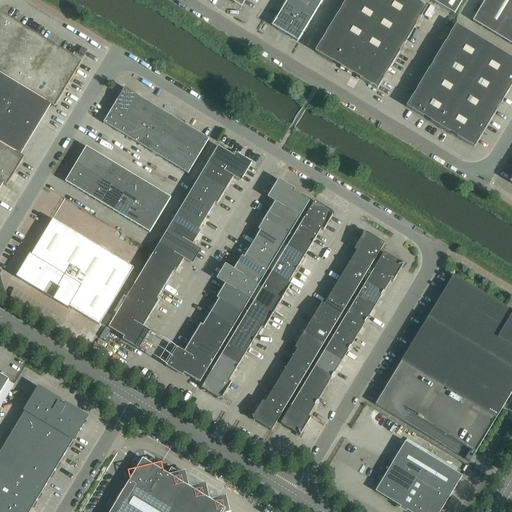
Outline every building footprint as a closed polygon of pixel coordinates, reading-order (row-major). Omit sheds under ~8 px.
[(320,6),(309,0),(287,0),(285,4),(311,20),(320,6)] [(346,71),(389,0),(346,0),(315,52),(346,71)] [(377,90),(427,8),(414,0),(389,0),(346,71),(377,90)] [(429,0),(437,4),(454,15),(461,4),(463,0),(429,0)] [(511,0),(485,0),(473,21),(511,45),(511,0)] [(272,26),(298,42),(311,20),(285,4),(272,26)] [(0,12),(0,50),(10,57),(25,32),(24,32),(26,29),(0,12)] [(456,137),(474,148),(511,85),(511,59),(456,25),(406,107),(456,137)] [(26,29),(24,32),(25,32),(10,57),(17,61),(24,65),(41,37),(26,29)] [(41,37),(24,65),(37,73),(54,45),(41,37)] [(54,45),(37,73),(62,88),(65,90),(70,82),(82,62),(72,56),(54,45)] [(82,47),(79,53),(84,56),(88,51),(82,47)] [(0,74),(6,78),(17,61),(10,57),(0,50),(0,74)] [(17,61),(6,78),(13,83),(46,103),(55,108),(65,90),(62,88),(37,73),(24,65),(17,61)] [(0,74),(0,97),(3,99),(13,83),(6,78),(0,74)] [(3,99),(36,119),(46,103),(13,83),(3,99)] [(125,89),(114,106),(126,113),(137,96),(125,89)] [(126,113),(138,121),(149,103),(137,96),(126,113)] [(0,104),(0,120),(26,136),(36,119),(3,99),(0,104)] [(137,122),(149,130),(150,128),(161,111),(149,103),(138,121),(137,122)] [(103,124),(104,124),(116,131),(126,113),(114,106),(103,124)] [(161,111),(150,128),(162,135),(173,118),(161,111)] [(138,121),(126,113),(116,131),(128,138),(137,122),(138,121)] [(173,118),(162,135),(174,142),(185,125),(173,118)] [(26,136),(0,120),(0,144),(15,153),(16,153),(26,136)] [(149,130),(137,122),(128,138),(140,145),(149,130)] [(185,125),(174,142),(186,150),(197,132),(185,125)] [(149,130),(140,145),(152,153),(162,135),(150,128),(149,130)] [(209,140),(197,132),(186,150),(198,157),(209,140)] [(162,135),(152,153),(164,160),(174,142),(162,135)] [(174,142),(164,160),(176,167),(186,150),(174,142)] [(0,144),(0,162),(12,170),(12,169),(16,171),(24,158),(16,153),(15,153),(0,144)] [(86,147),(76,165),(88,172),(99,155),(86,147)] [(218,147),(209,162),(234,178),(239,181),(251,163),(235,154),(234,156),(218,147)] [(176,167),(188,174),(198,157),(186,150),(176,167)] [(99,155),(88,172),(100,179),(111,162),(99,155)] [(0,182),(7,187),(16,171),(12,169),(12,170),(0,162),(0,182)] [(111,162),(100,179),(112,187),(123,169),(111,162)] [(234,178),(209,162),(200,176),(226,191),(234,178)] [(76,165),(65,182),(78,190),(88,172),(76,165)] [(123,169),(112,187),(124,194),(135,177),(123,169)] [(88,172),(78,190),(90,197),(100,179),(88,172)] [(215,204),(217,205),(226,191),(200,176),(192,190),(215,204)] [(135,177),(124,194),(136,201),(147,184),(135,177)] [(100,179),(90,197),(102,204),(112,187),(100,179)] [(280,181),(269,199),(275,203),(275,202),(300,218),(310,202),(294,193),(295,190),(280,181)] [(147,184),(136,201),(148,208),(159,191),(147,184)] [(112,187),(102,204),(113,211),(124,194),(112,187)] [(215,204),(192,190),(184,203),(207,217),(215,204)] [(159,191),(148,208),(160,216),(171,198),(159,191)] [(124,194),(113,211),(125,219),(136,201),(124,194)] [(136,201),(125,219),(137,226),(148,208),(136,201)] [(267,216),(292,231),(300,218),(275,202),(275,203),(267,216)] [(324,231),(333,216),(331,212),(315,202),(304,219),(321,229),(321,230),(324,231)] [(176,217),(199,231),(199,230),(207,217),(184,203),(176,217)] [(137,226),(150,233),(160,216),(148,208),(137,226)] [(258,230),(260,231),(284,245),(292,231),(267,216),(258,230)] [(201,232),(199,230),(199,231),(176,217),(167,230),(193,246),(193,245),(201,232)] [(296,232),(313,243),(321,230),(321,229),(304,219),(296,232)] [(30,254),(16,278),(69,310),(69,309),(68,309),(69,307),(99,326),(107,312),(134,269),(53,220),(31,256),(30,255),(31,254),(30,254)] [(167,230),(159,244),(184,260),(191,264),(200,250),(193,245),(193,246),(167,230)] [(252,245),(275,259),(284,245),(260,231),(252,245)] [(313,243),(296,232),(288,246),(305,256),(313,243)] [(363,235),(354,250),(357,251),(374,261),(385,244),(368,234),(363,235)] [(176,274),(184,260),(159,244),(154,253),(151,258),(174,272),(174,273),(176,274)] [(244,258),(267,272),(275,259),(252,245),(244,258)] [(305,256),(288,246),(279,260),(297,270),(305,256)] [(374,261),(357,251),(349,265),(366,275),(374,261)] [(390,281),(393,283),(403,266),(402,264),(384,253),(374,270),(391,280),(390,281)] [(242,256),(234,270),(234,271),(259,286),(267,272),(244,258),(242,256)] [(174,272),(151,258),(142,272),(166,286),(174,273),(174,272)] [(271,273),(288,284),(289,283),(297,270),(279,260),(271,273)] [(366,275),(349,265),(341,278),(358,289),(366,275)] [(227,266),(218,281),(225,285),(225,284),(251,300),(259,286),(234,271),(234,270),(227,266)] [(365,284),(382,294),(390,281),(391,280),(374,270),(365,284)] [(166,286),(142,272),(134,285),(158,300),(158,299),(166,286)] [(291,285),(289,283),(288,284),(271,273),(262,288),(282,300),(291,285)] [(375,405),(470,463),(476,453),(497,418),(503,407),(511,392),(511,311),(453,276),(441,296),(417,335),(391,379),(375,405)] [(358,289),(341,278),(332,292),(350,302),(358,289)] [(225,284),(225,285),(217,299),(219,300),(242,314),(251,300),(225,284)] [(382,294),(365,284),(357,297),(374,308),(382,294)] [(160,300),(158,299),(158,300),(134,285),(126,299),(151,314),(160,300)] [(282,300),(262,288),(254,302),(274,314),(282,300)] [(350,302),(332,292),(324,305),(324,306),(341,316),(350,302)] [(349,311),(366,322),(374,308),(357,297),(349,311)] [(118,313),(143,328),(151,314),(126,299),(118,313)] [(211,313),(234,327),(242,314),(219,300),(211,313)] [(262,328),(264,329),(274,314),(254,302),(245,317),(262,327),(262,328)] [(324,305),(322,304),(312,319),(332,331),(341,316),(324,306),(324,305)] [(341,325),(358,335),(366,322),(349,311),(341,325)] [(143,328),(118,313),(108,328),(141,348),(150,332),(143,328)] [(202,327),(226,341),(234,327),(211,313),(203,326),(202,327)] [(262,327),(245,317),(236,331),(254,341),(262,328),(262,327)] [(332,331),(312,319),(304,333),(324,345),(332,331)] [(203,326),(201,325),(192,339),(217,355),(226,341),(202,327),(203,326)] [(332,339),(349,349),(358,335),(341,325),(332,339)] [(254,341),(236,331),(228,344),(245,355),(254,341)] [(295,348),(297,350),(298,349),(315,360),(324,345),(304,333),(295,348)] [(184,353),(209,368),(217,355),(192,339),(184,352),(184,353)] [(324,352),(341,363),(349,349),(332,339),(324,352)] [(245,355),(228,344),(220,358),(237,368),(245,355)] [(179,349),(167,367),(183,376),(184,374),(200,384),(209,368),(184,353),(184,352),(179,349)] [(315,360),(298,349),(297,350),(289,363),(307,373),(315,360)] [(316,366),(333,376),(341,363),(324,352),(316,366)] [(237,368),(220,358),(212,372),(229,382),(229,381),(237,368)] [(307,373),(289,363),(281,377),(298,387),(307,373)] [(307,380),(325,390),(333,376),(316,366),(307,380)] [(232,383),(229,381),(229,382),(212,372),(201,389),(218,399),(223,398),(232,383)] [(0,394),(9,381),(9,380),(8,379),(0,374),(0,394)] [(298,387),(281,377),(273,390),(290,401),(298,387)] [(299,393),(316,404),(325,390),(307,380),(299,393)] [(0,408),(15,385),(9,381),(0,394),(0,408)] [(87,418),(39,389),(25,411),(51,427),(74,441),(87,418)] [(290,401),(273,390),(265,403),(265,404),(282,414),(290,401)] [(291,407),(308,417),(316,404),(299,393),(291,407)] [(265,403),(262,402),(254,416),(254,417),(255,421),(271,431),(282,414),(265,404),(265,403)] [(311,418),(308,417),(291,407),(281,424),(299,435),(301,435),(311,418)] [(25,411),(16,426),(42,442),(51,427),(25,411)] [(16,426),(7,441),(33,457),(42,442),(16,426)] [(42,442),(64,456),(74,441),(51,427),(42,442)] [(7,441),(0,452),(0,457),(24,472),(33,457),(7,441)] [(33,457),(55,471),(64,456),(42,442),(33,457)] [(445,504),(448,499),(462,477),(405,442),(398,454),(392,465),(389,470),(385,475),(386,476),(376,492),(397,504),(396,505),(400,507),(402,506),(405,507),(408,509),(407,511),(408,511),(439,511),(441,509),(442,509),(445,504)] [(0,457),(0,478),(15,487),(24,472),(0,457)] [(24,472),(46,486),(55,471),(33,457),(24,472)] [(115,504),(110,511),(223,511),(225,509),(218,504),(177,480),(181,475),(171,469),(168,474),(164,472),(161,463),(153,465),(142,459),(136,469),(127,471),(130,480),(115,504)] [(15,487),(37,501),(46,486),(24,472),(15,487)] [(0,478),(0,498),(5,502),(15,487),(0,478)] [(5,502),(21,511),(30,511),(37,501),(15,487),(5,502)] [(0,511),(21,511),(5,502),(0,498),(0,511)]
